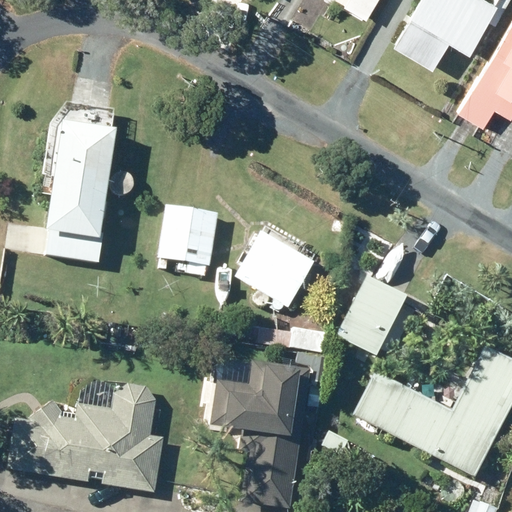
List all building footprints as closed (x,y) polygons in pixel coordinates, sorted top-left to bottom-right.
[(332,0),(331,3),(357,18),(367,0),(332,0)] [(407,0),(381,44),(421,68),(437,40),(458,53),(479,18),(489,24),(503,0),(489,0),(486,5),(477,0),(407,0)] [(511,3),(450,113),(473,126),(485,105),(503,116),(507,109),(511,112),(511,3)] [(29,230),(39,232),(35,255),(89,263),(94,234),(83,232),(86,215),(101,218),(103,202),(89,200),(100,129),(46,120),(29,230)] [(149,258),(179,262),(177,273),(197,276),(199,265),(201,266),(209,213),(157,205),(149,258)] [(306,262),(252,231),(226,278),(280,308),(306,262)] [(359,276),(327,336),(364,355),(396,295),(359,276)] [(447,306),(421,353),(453,370),(478,323),(447,306)] [(284,332),(250,329),(249,344),(283,347),(284,332)] [(378,369),(354,414),(477,479),(511,411),(511,359),(489,347),(456,410),(378,369)] [(231,431),(228,451),(237,453),(230,501),(280,508),(300,369),(242,361),(239,385),(206,380),(199,426),(231,431)] [(305,378),(299,419),(310,421),(316,380),(305,378)] [(0,455),(0,468),(79,482),(80,477),(94,479),(93,484),(145,492),(154,438),(140,436),(146,400),(137,388),(119,386),(106,395),(103,410),(67,404),(66,414),(50,411),(44,402),(19,420),(6,418),(0,455)] [(352,441),(330,429),(320,446),(342,458),(352,441)] [(461,500),(451,509),(453,511),(470,511),(471,511),(461,500)]
